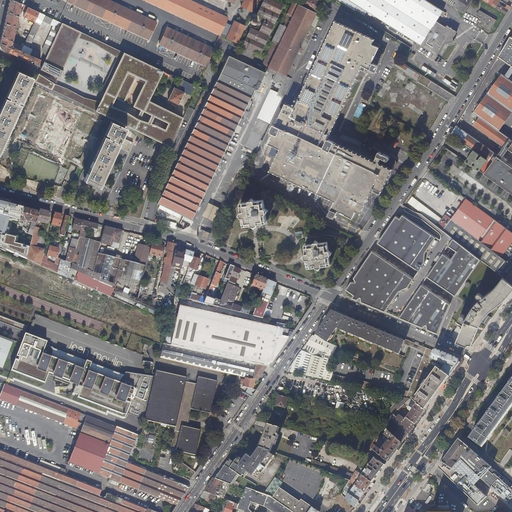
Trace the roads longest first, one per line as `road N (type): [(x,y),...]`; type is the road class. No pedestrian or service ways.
road 1 (residential): [(0,193),(183,240),(327,297)]
road 2 (residential): [(327,297),(511,17)]
road 3 (residential): [(180,511),(327,297)]
road 4 (primary): [(385,505),(485,364)]
road 5 (residential): [(327,297),(485,364)]
road 6 (unknown): [(247,413),(291,429),(306,456),(347,471)]
